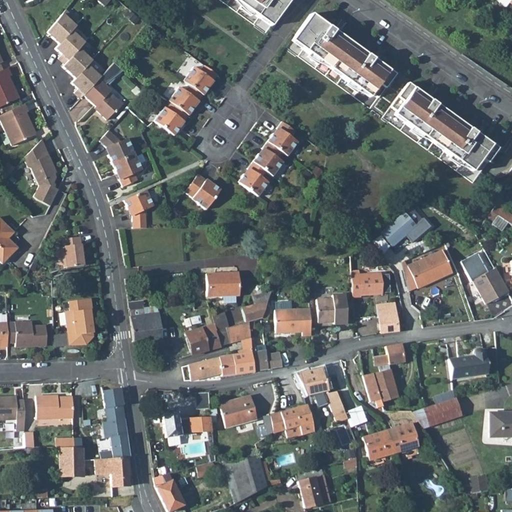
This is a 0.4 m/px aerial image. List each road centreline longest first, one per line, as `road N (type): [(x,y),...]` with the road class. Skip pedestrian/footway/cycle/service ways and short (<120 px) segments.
road 1 (residential): [(128,381),(226,386),(362,343),(511,322)]
road 2 (tertiary): [(124,366),(98,206),(4,0)]
road 3 (residential): [(353,0),(511,108)]
road 4 (residential): [(305,0),(237,92),(204,159)]
road 5 (tertiary): [(154,511),(128,381)]
road 6 (residential): [(0,371),(124,366)]
